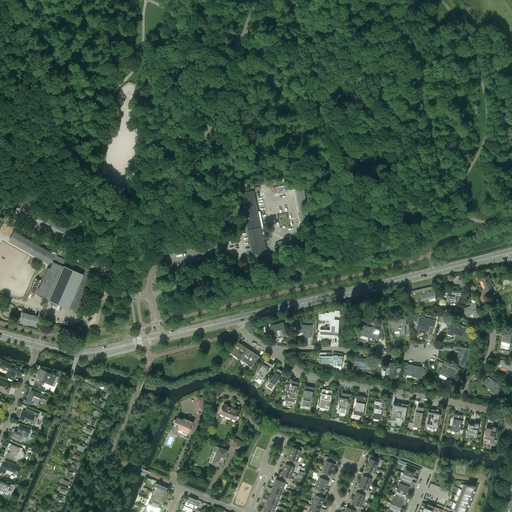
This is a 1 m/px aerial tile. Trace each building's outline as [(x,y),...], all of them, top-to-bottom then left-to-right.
[(296,190),(301,224),(304,223),(305,224),(307,224),(307,223),(309,222),(308,215),(310,215),(310,212),(308,213),(304,189),(296,190)] [(254,190),(239,193),(247,229),(261,226),(254,190)] [(12,215),(69,248),(79,229),(22,197),(12,215)] [(253,256),(267,253),(261,227),(247,230),(253,256)] [(14,232),(9,240),(49,263),(50,261),(53,262),(50,268),(48,267),(39,287),(39,289),(38,291),(36,294),(43,298),(49,300),(50,300),(57,303),(59,305),(67,308),(69,308),(74,311),(76,311),(88,285),(93,274),(94,272),(73,263),(72,262),(71,263),(56,256),(14,232)] [(278,243),(280,249),(290,246),(288,240),(278,243)] [(87,261),(103,268),(106,262),(90,255),(87,261)] [(158,278),(162,280),(162,279),(165,272),(159,270),(156,277),(158,278)] [(486,292),(492,290),(491,286),(492,286),(488,275),(483,278),(482,277),(477,278),(477,282),(483,281),(486,288),(485,289),(486,292)] [(506,290),(507,286),(511,287),(511,278),(504,277),(502,289),(506,290)] [(433,287),(408,293),(411,302),(435,296),(433,287)] [(461,297),(461,291),(452,290),(448,290),(447,295),(445,295),(444,299),(446,300),(446,301),(453,303),(453,301),(456,302),(457,297),(461,297)] [(474,320),(482,318),(481,314),(479,314),(474,302),(469,304),(470,306),(464,308),(466,316),(472,314),(474,320)] [(319,330),(319,336),(322,337),(322,338),(331,339),(331,337),(331,336),(338,337),(337,338),(338,338),(339,320),(334,319),(335,316),(339,316),(340,311),(335,310),(334,312),(329,311),(329,312),(329,313),(325,312),(325,313),(325,314),(320,313),(320,319),(331,320),(331,331),(319,330)] [(22,312),(19,321),(34,325),(37,316),(32,315),(25,313),(26,313),(22,312)] [(439,322),(443,323),(443,322),(444,321),(444,320),(445,320),(446,319),(447,319),(448,317),(441,314),(439,322)] [(419,317),(417,326),(420,326),(419,328),(426,330),(426,331),(427,331),(427,330),(428,331),(428,334),(432,335),(435,321),(424,318),(425,316),(421,315),(421,317),(419,317)] [(311,329),(312,326),(302,325),(300,318),(296,319),(298,325),(297,325),(297,327),(296,327),(296,331),(297,331),(296,332),(302,333),(303,333),(303,335),(304,337),(311,337),(311,329)] [(390,328),(390,327),(392,327),(392,331),(400,331),(400,332),(400,335),(405,335),(405,333),(409,333),(409,324),(406,324),(406,319),(399,319),(399,320),(389,321),(390,328)] [(469,328),(469,327),(468,327),(451,321),(450,321),(449,321),(448,321),(447,322),(447,323),(446,324),(447,325),(447,326),(448,327),(449,327),(448,329),(448,330),(447,333),(452,335),(453,333),(463,336),(465,331),(470,332),(470,331),(470,330),(470,329),(470,328),(469,328)] [(286,336),(286,334),(286,333),(283,322),(280,323),(280,324),(275,326),(274,324),(271,325),(270,326),(273,339),(286,336)] [(363,325),(361,334),(370,337),(371,334),(374,335),(374,339),(379,339),(379,330),(376,330),(376,329),(363,325)] [(508,350),(511,335),(502,334),(499,349),(500,349),(499,352),(509,354),(510,351),(508,350)] [(248,349),(238,342),(230,353),(241,360),(248,349)] [(455,350),(455,351),(459,351),(459,353),(458,355),(459,355),(457,358),(457,359),(458,359),(458,360),(457,363),(464,366),(465,363),(463,362),(465,359),(467,356),(468,353),(469,353),(469,349),(455,347),(455,348),(455,350)] [(259,357),(248,349),(241,360),(252,367),(259,357)] [(342,363),(342,360),(343,360),(343,356),(338,356),(333,356),(333,357),(331,357),(331,356),(319,356),(319,353),(316,353),(316,363),(332,363),(332,365),(333,367),(341,367),(341,364),(342,364),(342,363)] [(353,364),(353,366),(353,368),(367,370),(367,368),(370,369),(372,360),(355,357),(354,364),(353,364)] [(505,370),(511,371),(511,369),(511,362),(498,359),(497,364),(496,366),(497,366),(497,367),(501,368),(501,367),(505,368),(505,370)] [(11,364),(3,360),(0,367),(8,371),(6,376),(13,379),(15,374),(16,374),(19,367),(15,365),(15,366),(11,364)] [(265,361),(265,362),(256,374),(256,375),(255,375),(255,376),(255,377),(255,378),(256,379),(257,379),(258,379),(258,378),(261,380),(266,373),(267,371),(266,371),(268,369),(268,370),(271,365),(270,364),(265,361)] [(396,363),(387,362),(385,376),(394,377),(396,363)] [(442,367),(441,369),(441,370),(440,372),(441,372),(440,374),(448,378),(449,376),(453,378),(457,370),(443,363),(441,366),(442,367)] [(423,369),(418,368),(418,367),(413,366),(413,365),(408,364),(407,371),(407,375),(412,375),(412,377),(422,378),(422,374),(425,374),(425,369),(423,369)] [(56,382),(59,375),(51,371),(50,373),(40,369),(36,379),(54,386),(56,382)] [(278,369),(276,372),(266,386),(272,390),(275,385),(278,382),(279,382),(280,382),(280,381),(280,380),(279,380),(279,379),(280,378),(281,378),(281,377),(281,376),(283,372),(278,369)] [(488,377),(484,383),(486,385),(485,386),(489,389),(488,390),(497,395),(498,394),(502,397),(504,392),(506,390),(488,377)] [(7,382),(0,379),(0,391),(7,394),(11,387),(6,385),(7,382)] [(54,386),(36,379),(35,380),(42,383),(40,388),(45,390),(45,388),(53,392),(57,382),(56,382),(54,386)] [(298,382),(292,381),(292,380),(292,379),(291,379),(290,379),(289,380),(289,384),(287,384),(286,390),(290,391),(289,395),(287,394),(287,395),(285,394),(284,400),(294,402),(294,404),(298,382)] [(303,397),(302,405),(306,406),(308,406),(310,407),(311,402),(312,402),(313,397),(312,396),(314,387),(305,386),(303,397)] [(326,387),(326,390),(322,389),(321,394),(320,393),(320,394),(321,395),(319,407),(329,409),(332,391),(328,390),(329,388),(326,387)] [(27,398),(26,402),(32,405),(34,402),(35,402),(38,401),(38,400),(45,403),(47,396),(35,391),(34,392),(31,391),(29,395),(30,395),(28,399),(27,398)] [(346,414),(349,394),(342,392),(341,397),(339,397),(337,403),(340,404),(339,407),(339,409),(338,412),(346,414)] [(367,397),(357,395),(356,402),(356,404),(355,409),(354,410),(353,414),(363,416),(364,409),(365,404),(367,397)] [(382,420),(385,402),(385,401),(384,400),(375,399),(374,404),(375,405),(373,413),(372,414),(372,416),(372,417),(372,418),(373,418),(373,419),(382,420)] [(398,405),(393,404),(390,418),(392,418),(396,415),(397,416),(398,416),(399,416),(400,416),(404,423),(408,405),(399,403),(398,405)] [(220,413),(237,420),(240,411),(224,404),(220,413)] [(417,407),(417,411),(416,411),(416,412),(415,412),(413,426),(420,428),(424,408),(417,407)] [(37,418),(39,414),(26,408),(25,411),(25,412),(23,411),(20,418),(19,418),(31,423),(34,424),(37,418)] [(437,428),(439,418),(440,417),(440,416),(440,415),(440,414),(439,414),(438,414),(439,411),(439,410),(438,409),(437,409),(436,409),(436,410),(431,409),(431,412),(428,412),(427,416),(426,417),(426,418),(426,419),(427,420),(426,424),(428,424),(428,426),(429,426),(429,427),(430,427),(431,428),(432,428),(433,428),(434,428),(435,428),(436,428),(437,428)] [(460,429),(463,415),(454,414),(451,427),(452,428),(451,429),(452,428),(453,429),(454,429),(455,428),(456,430),(457,430),(458,430),(459,430),(460,429)] [(192,426),(194,422),(184,418),(183,420),(177,417),(176,419),(175,419),(174,419),(174,420),(173,421),(174,422),(174,423),(175,423),(174,425),(180,427),(179,429),(189,433),(190,430),(190,429),(191,426),(192,426)] [(479,424),(475,423),(474,423),(474,425),(469,424),(467,435),(473,436),(473,437),(476,438),(479,424)] [(15,428),(14,430),(11,438),(20,442),(22,436),(27,437),(30,430),(19,426),(18,429),(15,428)] [(497,427),(492,426),(491,428),(486,427),(484,438),(490,439),(489,444),(493,444),(497,427)] [(17,461),(18,458),(19,459),(20,459),(20,458),(21,458),(22,458),(22,457),(23,457),(23,456),(23,455),(23,454),(23,453),(23,452),(22,451),(21,451),(22,448),(20,448),(21,445),(10,440),(12,441),(11,444),(9,443),(4,455),(17,461)] [(244,445),(236,441),(233,447),(241,451),(244,445)] [(292,448),(290,452),(300,456),(302,451),(304,452),(305,448),(292,443),(291,447),(292,448)] [(223,449),(216,445),(215,446),(214,447),(214,448),(213,448),(213,449),(213,450),(213,451),(217,453),(213,461),(213,463),(222,466),(223,465),(223,464),(223,463),(223,462),(227,453),(225,452),(225,451),(225,450),(224,450),(223,449)] [(300,456),(290,452),(288,456),(287,456),(286,460),(299,465),(300,462),(298,461),(300,456)] [(383,460),(370,455),(368,459),(369,459),(367,464),(377,468),(379,462),(381,463),(383,460)] [(338,461),(325,456),(323,459),(326,460),(323,465),(333,469),(335,465),(336,466),(338,461)] [(20,467),(5,460),(2,466),(1,466),(0,468),(0,471),(4,473),(6,469),(13,472),(13,473),(17,475),(20,467)] [(285,465),(283,469),(293,473),(295,467),(297,468),(299,465),(286,460),(284,464),(285,465)] [(377,468),(367,464),(366,468),(364,467),(363,472),(376,477),(377,474),(375,473),(377,468)] [(333,469),(323,465),(321,471),(319,470),(318,473),(331,478),(332,474),(331,474),(333,469)] [(415,471),(413,470),(414,468),(407,465),(404,473),(413,477),(415,471)] [(293,473),(283,469),(282,473),(281,473),(279,477),(287,480),(292,482),(293,479),(291,478),(293,473)] [(376,477),(363,472),(361,476),(362,476),(361,480),(370,484),(372,479),(375,480),(376,477)] [(331,478),(318,473),(317,476),(319,477),(317,482),(326,486),(328,482),(329,482),(331,478)] [(413,477),(404,473),(401,480),(408,483),(409,481),(411,482),(413,477)] [(276,479),(274,484),(283,488),(287,480),(279,477),(278,479),(276,479)] [(370,484),(361,480),(359,485),(358,484),(356,488),(369,494),(370,491),(368,490),(370,484)] [(408,483),(401,480),(398,488),(407,492),(409,486),(407,485),(408,483)] [(14,489),(14,487),(14,486),(14,485),(13,484),(12,484),(11,484),(10,484),(10,485),(0,481),(0,489),(4,491),(3,493),(7,495),(8,493),(10,494),(10,495),(12,492),(14,489)] [(326,486),(317,482),(315,487),(312,487),(311,490),(316,492),(324,495),(326,491),(325,490),(326,486)] [(168,488),(155,483),(154,486),(155,487),(154,490),(153,490),(152,491),(166,497),(166,495),(165,495),(168,488)] [(283,488),(274,484),(272,489),(270,488),(269,490),(271,491),(272,490),(281,494),(283,488)] [(464,511),(465,511),(467,507),(467,505),(469,500),(470,498),(472,493),(473,491),(475,486),(468,485),(467,484),(460,484),(461,484),(459,490),(451,509),(451,508),(450,509),(451,509),(451,511),(450,511),(464,511)] [(369,494),(356,488),(354,492),(356,493),(354,497),(364,501),(366,496),(368,497),(369,494)] [(407,492),(398,488),(395,495),(402,498),(402,496),(405,497),(407,492)] [(272,490),(271,491),(269,495),(279,499),(281,494),(272,490)] [(166,497),(152,491),(151,492),(153,493),(150,499),(161,504),(164,497),(165,498),(166,497)] [(316,492),(313,500),(322,504),(325,498),(323,497),(324,495),(316,492)] [(279,499),(269,495),(268,500),(265,499),(264,502),(267,502),(267,501),(277,505),(279,499)] [(402,498),(395,495),(392,503),(401,507),(403,501),(401,500),(402,498)] [(189,500),(187,499),(187,500),(186,500),(186,501),(185,501),(184,505),(194,509),(195,505),(199,507),(201,502),(190,497),(189,500)] [(351,501),(349,505),(357,508),(362,511),(364,507),(361,506),(364,501),(354,497),(352,501),(351,501)] [(161,504),(150,499),(147,506),(146,506),(145,507),(157,511),(159,511),(158,511),(161,504)] [(322,504),(313,500),(311,506),(320,509),(321,508),(322,504)] [(267,501),(267,502),(265,507),(275,511),(277,505),(267,501)] [(401,507),(392,503),(389,510),(392,511),(396,511),(399,511),(401,507)]
